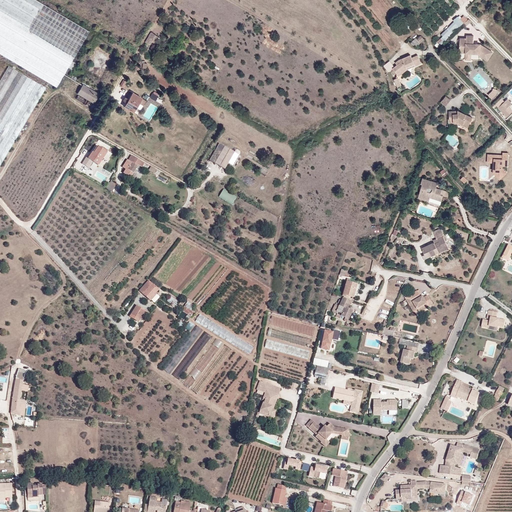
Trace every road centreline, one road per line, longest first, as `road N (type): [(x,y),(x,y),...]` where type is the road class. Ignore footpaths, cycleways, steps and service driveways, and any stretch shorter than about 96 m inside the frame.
road 1 (residential): [(359,511),(441,368),(511,216)]
road 2 (track): [(0,199),(20,222),(32,222),(104,111)]
road 3 (track): [(20,222),(65,278),(17,359)]
road 4 (residential): [(19,511),(6,408),(17,359)]
